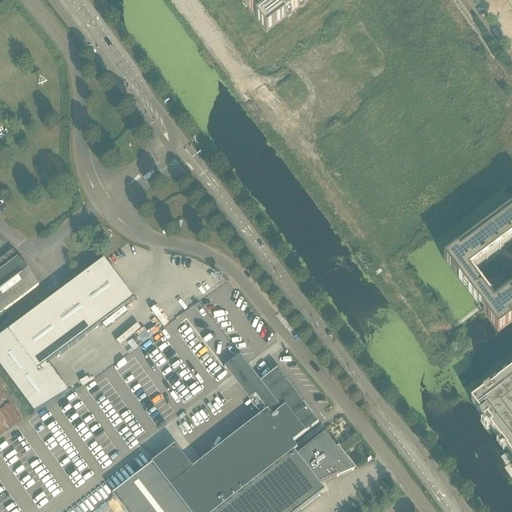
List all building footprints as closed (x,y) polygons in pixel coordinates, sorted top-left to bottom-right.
[(241,0),(266,33),(310,0),(241,0)] [(351,19),(349,20),(350,21),(353,24),(353,25),(353,26),(354,26),(357,30),(358,31),(361,35),(360,35),(365,41),(370,38),(371,39),(372,41),(373,43),(381,54),(404,37),(407,34),(408,34),(409,33),(412,30),(413,30),(414,29),(413,29),(417,26),(418,26),(419,25),(423,22),(423,23),(424,22),(423,21),(420,17),(419,16),(419,17),(416,13),(416,12),(415,11),(414,10),(412,8),(411,6),(412,6),(416,3),(416,2),(415,2),(413,0),(372,0),(370,2),(368,3),(366,0),(367,0),(366,0),(365,0),(364,1),(365,1),(362,3),(361,3),(360,4),(356,7),(355,8),(352,11),(351,10),(350,11),(351,13),(351,12),(354,16),(351,19)] [(323,41),(258,89),(275,111),(269,116),(282,133),(281,134),(276,138),(277,140),(278,139),(279,141),(279,142),(281,145),(282,144),(283,147),(283,148),(284,148),(287,151),(286,152),(287,153),(288,152),(289,155),(290,157),(291,157),(292,159),(293,160),(296,164),(296,165),(297,165),(299,167),(298,167),(300,170),(300,169),(302,172),(301,172),(302,173),(303,173),(305,176),(305,177),(306,178),(306,177),(308,180),(307,180),(309,182),(310,182),(311,184),(312,186),(313,185),(313,184),(315,182),(315,183),(318,181),(320,179),(322,178),(321,178),(323,176),(324,177),(326,175),(326,174),(328,173),(329,172),(333,169),(333,170),(334,169),(336,167),(339,165),(338,165),(341,163),(341,164),(342,163),(345,160),(346,160),(346,159),(348,158),(349,158),(351,156),(353,154),(353,155),(354,154),(354,153),(358,151),(359,150),(361,148),(361,149),(364,147),(363,146),(366,145),(367,144),(370,141),(370,142),(371,141),(373,139),(376,137),(378,135),(378,136),(379,135),(383,132),(384,132),(384,131),(386,130),(387,129),(387,130),(388,128),(387,127),(385,125),(383,122),(382,120),(381,119),(380,118),(379,118),(378,116),(379,116),(376,112),(373,109),(374,109),(366,99),(365,100),(364,101),(365,101),(362,103),(362,102),(361,103),(361,104),(358,106),(356,107),(357,107),(355,109),(354,108),(352,110),(352,111),(350,112),(348,112),(349,113),(345,116),(345,115),(344,116),(342,118),(339,120),(340,120),(337,122),(337,121),(336,122),(333,125),(333,124),(331,125),(332,126),(330,127),(329,127),(327,129),(325,131),(325,130),(324,131),(324,132),(320,134),(319,135),(317,137),(317,136),(315,138),(293,108),(295,107),(295,106),(297,105),(298,105),(298,104),(301,101),(302,102),(303,101),(302,101),(304,99),(305,99),(307,97),(309,96),(310,96),(311,95),(310,95),(314,92),(314,93),(315,92),(315,91),(317,90),(320,88),(322,86),(322,87),(323,86),(323,85),(326,83),(327,83),(328,83),(327,82),(329,80),(330,81),(332,79),(332,78),(334,77),(335,77),(336,77),(335,76),(339,73),(339,74),(340,73),(343,71),(345,70),(323,41)] [(424,173),(422,174),(423,174),(423,175),(424,175),(427,179),(427,180),(428,182),(428,181),(431,185),(433,187),(435,190),(436,192),(436,191),(438,194),(438,195),(439,196),(442,195),(445,198),(442,200),(444,202),(447,206),(447,207),(448,208),(450,207),(449,207),(449,206),(453,203),(454,204),(457,201),(457,200),(460,198),(460,199),(462,198),(462,197),(467,193),(468,193),(470,191),(473,189),(475,188),(474,188),(477,185),(478,186),(479,185),(479,184),(485,180),(487,179),(487,178),(490,176),(492,175),(495,172),(495,173),(497,172),(496,171),(499,169),(501,168),(504,166),(507,164),(506,164),(511,159),(511,131),(510,129),(511,129),(509,127),(507,129),(504,125),(506,123),(505,121),(501,117),(502,117),(501,115),(499,116),(500,117),(495,120),(491,122),(492,123),(489,125),(488,124),(487,126),(481,130),(479,132),(476,134),(474,135),(474,136),(471,138),(471,137),(469,139),(470,139),(464,143),(461,145),(462,145),(454,151),(454,150),(452,152),(450,154),(449,154),(447,155),(448,156),(445,158),(445,157),(442,159),(442,160),(437,164),(436,163),(435,164),(435,165),(432,167),(428,170),(429,170),(424,173)] [(511,208),(444,260),(478,307),(479,306),(483,312),(483,313),(498,333),(511,321),(511,208)] [(0,260),(0,315),(39,286),(12,251),(0,260)] [(0,338),(0,368),(34,414),(69,394),(48,365),(134,301),(104,261),(0,338)] [(210,278),(200,285),(206,294),(216,288),(210,278)] [(511,371),(489,388),(488,387),(483,392),(483,393),(471,402),(480,414),(479,415),(483,421),(487,418),(492,425),(489,427),(511,456),(511,371)] [(188,511),(216,511),(297,450),(293,444),(318,424),(298,398),(295,400),(277,376),(253,395),(267,412),(192,470),(175,447),(151,465),(152,466),(154,464),(188,511)] [(297,450),(216,511),(188,511),(154,464),(152,466),(112,496),(124,511),(299,511),(322,495),(318,485),(336,477),(336,478),(354,470),(342,456),(340,457),(336,451),(337,450),(325,435),(297,456),(294,453),(297,450)]
